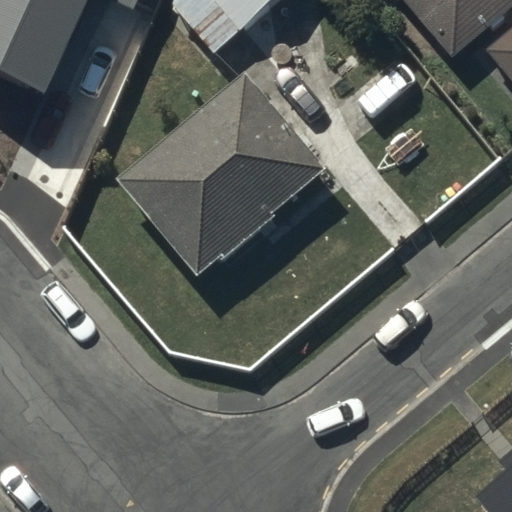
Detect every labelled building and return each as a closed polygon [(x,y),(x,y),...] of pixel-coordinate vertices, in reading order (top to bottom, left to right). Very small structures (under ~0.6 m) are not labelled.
[(44,0),(122,16),(125,0),(44,0)] [(206,0),(241,40),(289,0),(206,0)] [(511,0),(394,0),(451,67),(511,14),(511,0)] [(511,37),(485,60),(511,92),(511,37)] [(327,180),(247,86),(121,193),(200,286),(221,269),(224,273),(277,229),(274,225),(327,180)]
